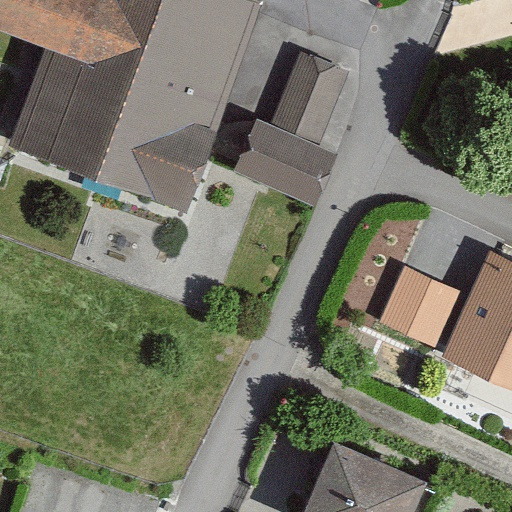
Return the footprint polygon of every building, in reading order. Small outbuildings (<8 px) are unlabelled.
[(259,17),(213,0),(0,0),(0,48),(40,64),(2,165),(178,231),(259,17)] [(246,130),(224,186),(316,222),(338,164),(317,156),(347,79),(298,60),(268,138),(246,130)] [(511,268),(485,257),(442,359),(511,389),(511,268)] [(457,297),(402,273),(378,327),(433,352),(457,297)] [(408,511),(417,491),(326,452),(300,511),(408,511)]
